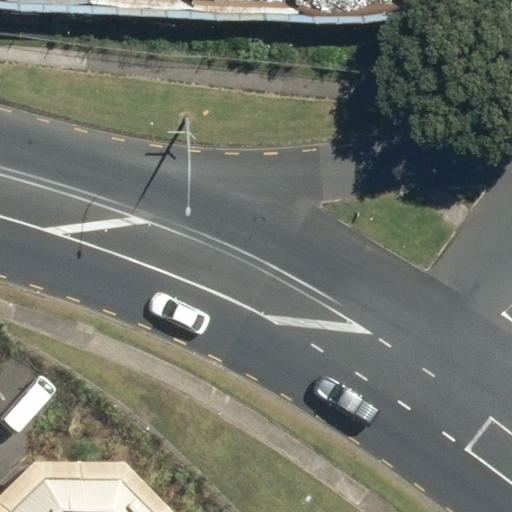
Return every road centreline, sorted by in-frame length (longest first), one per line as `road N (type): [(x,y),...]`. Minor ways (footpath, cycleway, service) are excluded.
road 1 (secondary): [(18,199),(511,170)]
road 2 (secondary): [(18,199),(216,269),(374,363),(424,403)]
road 3 (unclassified): [(424,403),(511,302)]
